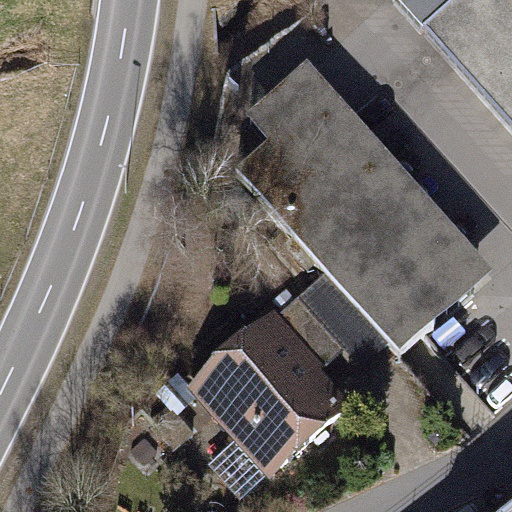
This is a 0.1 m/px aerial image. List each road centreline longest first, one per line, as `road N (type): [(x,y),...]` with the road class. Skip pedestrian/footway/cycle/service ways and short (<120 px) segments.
road 1 (secondary): [(0,394),(81,208),(113,101),(129,0)]
road 2 (residential): [(395,511),(511,453)]
